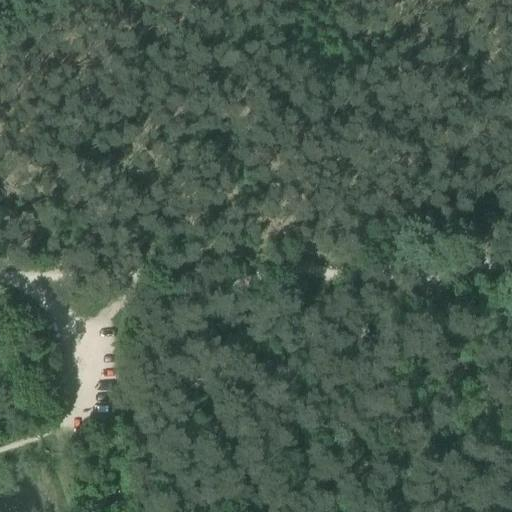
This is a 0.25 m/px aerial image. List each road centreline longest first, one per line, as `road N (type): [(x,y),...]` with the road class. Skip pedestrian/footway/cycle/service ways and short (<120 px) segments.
road 1 (track): [(511,266),(27,279)]
road 2 (track): [(27,279),(78,331),(86,375),(63,424)]
